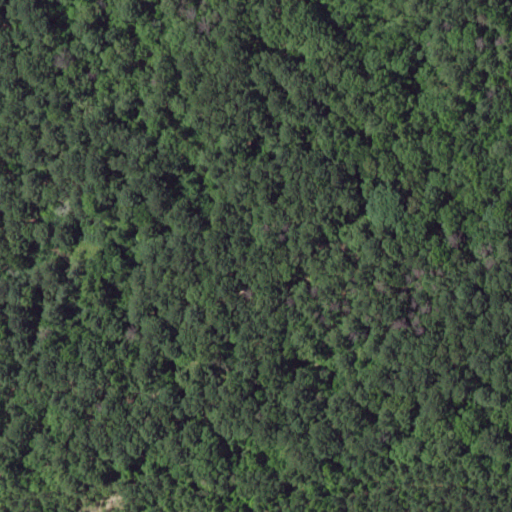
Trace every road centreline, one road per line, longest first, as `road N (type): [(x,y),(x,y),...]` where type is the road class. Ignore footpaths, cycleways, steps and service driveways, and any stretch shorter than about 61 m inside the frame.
road 1 (residential): [(67,165),(46,54),(45,0)]
road 2 (residential): [(511,508),(437,493),(359,511)]
